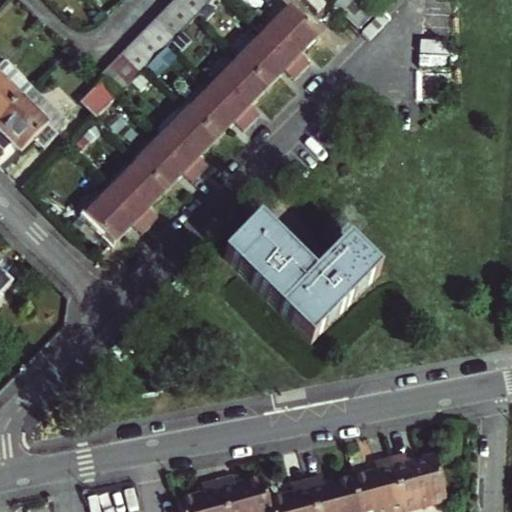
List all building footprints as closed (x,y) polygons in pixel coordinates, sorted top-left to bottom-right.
[(197,19),(178,0),(177,0),(167,11),(187,30),(197,19)] [(208,8),(199,0),(178,0),(197,19),(200,16),(208,8)] [(215,0),(199,0),(208,8),(215,0)] [(378,16),(361,0),(345,0),(339,6),(364,30),(378,16)] [(301,67),(310,58),(305,53),(322,35),(296,9),(270,36),(301,67)] [(187,30),(167,11),(157,21),(176,40),(187,30)] [(176,40),(157,21),(146,32),(166,51),(175,41),(176,40)] [(166,51),(146,32),(136,42),(155,62),(166,51)] [(301,67),(270,36),(245,61),(272,87),(288,70),(293,75),(301,67)] [(155,62),(136,42),(125,53),(144,73),(150,67),(155,62)] [(144,73),(125,53),(114,64),(134,83),(144,73)] [(259,110),(254,105),(272,87),(245,61),(221,86),(252,117),(259,110)] [(0,122),(25,97),(35,88),(9,62),(0,70),(0,122)] [(114,64),(102,77),(105,80),(121,96),(123,94),(134,83),(114,64)] [(214,79),(188,105),(195,112),(221,86),(214,79)] [(98,120),(121,96),(105,80),(81,105),(98,120)] [(244,125),(252,117),(221,86),(195,112),(221,138),(239,120),(244,125)] [(35,88),(25,97),(0,122),(0,145),(7,152),(16,144),(23,152),(36,139),(45,148),(60,133),(70,123),(35,88)] [(202,157),(221,138),(195,112),(169,139),(200,170),(208,162),(202,157)] [(193,177),(200,170),(169,139),(143,165),(169,191),(188,172),(193,177)] [(169,191),(143,165),(118,190),(150,221),(158,214),(152,208),(169,191)] [(137,224),(142,229),(150,221),(118,190),(111,183),(85,209),(118,242),(137,224)] [(101,235),(84,218),(76,227),(92,243),(101,235)] [(264,223),(229,257),(317,343),(384,277),(351,244),(317,277),(264,223)] [(0,301),(20,282),(0,263),(0,301)] [(402,511),(459,496),(461,452),(406,466),(403,456),(388,461),(402,511)] [(401,511),(402,511),(388,461),(372,465),(375,475),(349,481),(356,511),(401,511)] [(233,488),(230,478),(214,482),(222,511),(267,511),(265,503),(259,481),(233,488)] [(313,511),(356,511),(349,481),(323,488),(320,478),(305,482),(313,511)] [(174,504),(176,511),(222,511),(214,482),(199,486),(202,496),(174,504)] [(293,496),(265,503),(267,511),(313,511),(305,482),(291,486),(293,496)]
